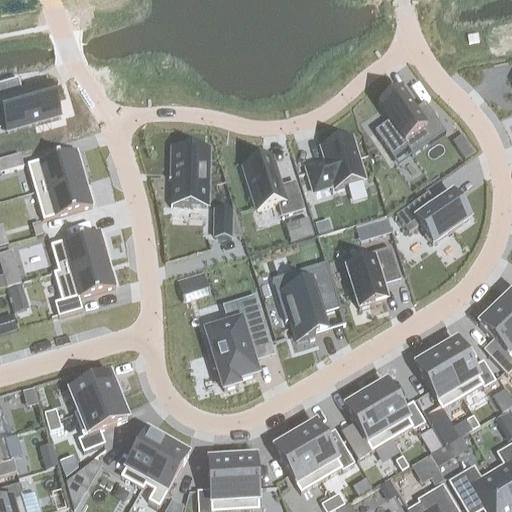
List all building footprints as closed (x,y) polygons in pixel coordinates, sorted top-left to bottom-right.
[(18,82),(0,87),(0,112),(6,135),(59,120),(49,85),(21,94),(18,82)] [(388,125),(373,135),(391,161),(405,151),(411,159),(445,136),(427,111),(416,118),(413,114),(399,94),(377,109),(388,125)] [(462,138),(452,145),(455,150),(465,143),(462,138)] [(308,171),(306,171),(313,195),(333,189),(334,193),(362,184),(349,142),(321,151),(326,166),(308,171)] [(168,182),(168,183),(170,183),(169,210),(171,210),(171,208),(205,209),(206,172),(199,171),(200,152),(172,152),(172,182),(168,182)] [(75,154),(26,169),(34,196),(83,182),(75,154)] [(19,157),(0,162),(0,175),(23,169),(19,157)] [(270,162),(243,170),(256,214),(278,208),(281,219),(302,213),(294,186),(279,191),(270,162)] [(83,182),(34,196),(42,224),(91,210),(83,182)] [(417,203),(394,219),(407,237),(417,230),(418,230),(431,248),(469,222),(452,198),(427,216),(417,203)] [(215,213),(214,241),(230,241),(231,214),(231,213),(215,213)] [(385,222),(375,225),(380,240),(390,237),(385,222)] [(308,223),(296,227),(302,244),(313,240),(308,223)] [(327,224),(315,228),(318,237),(330,233),(327,224)] [(39,226),(31,228),(34,240),(42,237),(39,226)] [(99,235),(49,249),(57,276),(52,277),(53,279),(107,263),(99,235)] [(371,265),(346,273),(358,313),(385,305),(379,284),(398,279),(389,252),(368,258),(370,264),(371,265)] [(9,254),(0,257),(0,268),(1,274),(14,270),(9,254)] [(107,263),(53,279),(61,305),(54,307),(57,321),(81,314),(78,302),(114,291),(107,263)] [(283,307),(279,308),(284,324),(284,326),(286,326),(289,325),(295,346),(314,340),(314,338),(325,335),(320,318),(322,317),(326,316),(325,315),(335,312),(335,313),(337,313),(339,312),(325,267),(304,273),(305,274),(306,278),(292,283),(295,293),(280,298),(283,307)] [(184,284),(177,286),(181,301),(189,299),(184,284)] [(20,289),(9,292),(12,303),(23,300),(20,289)] [(511,296),(496,312),(511,329),(511,296)] [(228,329),(205,336),(211,355),(207,357),(212,373),(216,371),(223,394),(238,389),(236,385),(256,379),(249,357),(270,350),(254,301),(250,302),(223,311),(228,329)] [(511,329),(496,312),(478,329),(498,350),(497,351),(490,358),(489,359),(507,378),(511,373),(511,329)] [(456,345),(435,358),(462,402),(481,391),(482,393),(495,386),(482,365),(471,371),(456,345)] [(435,358),(414,370),(441,415),(462,402),(435,358)] [(108,379),(69,395),(77,416),(73,418),(73,419),(117,401),(108,379)] [(386,387),(365,399),(391,444),(411,432),(412,434),(424,427),(412,406),(401,413),(386,387)] [(365,399),(344,412),(359,437),(346,445),(357,464),(370,456),(391,444),(365,399)] [(117,401),(73,419),(82,441),(78,443),(83,456),(105,448),(99,434),(126,424),(117,401)] [(55,413),(43,417),(49,436),(60,433),(55,413)] [(472,420),(465,424),(471,434),(478,430),(472,420)] [(315,428),(294,441),(321,485),(341,473),(315,428)] [(145,436),(119,481),(141,493),(166,448),(145,436)] [(294,441),(273,453),(300,497),(321,485),(294,441)] [(0,480),(16,476),(12,463),(10,463),(4,442),(0,443),(0,480)] [(51,447),(38,451),(45,473),(58,469),(51,447)] [(438,447),(427,454),(430,458),(441,451),(438,447)] [(166,448),(141,493),(142,494),(144,490),(153,494),(147,505),(158,511),(166,496),(187,460),(166,448)] [(504,469),(491,476),(511,510),(511,448),(497,458),(504,469)] [(439,455),(429,460),(437,473),(446,467),(439,455)] [(401,461),(394,465),(400,475),(407,471),(401,461)] [(258,511),(255,462),(231,464),(233,511),(258,511)] [(209,494),(197,495),(197,511),(233,511),(231,464),(207,465),(209,494)] [(92,465),(65,486),(72,511),(73,511),(98,469),(92,465)] [(472,472),(449,486),(464,511),(511,511),(511,510),(491,476),(479,483),(472,472)] [(0,511),(23,511),(20,500),(22,499),(19,487),(0,492),(0,511)] [(420,508),(412,511),(453,511),(441,491),(418,505),(420,508)] [(337,498),(320,508),(322,511),(337,511),(344,508),(337,498)]
